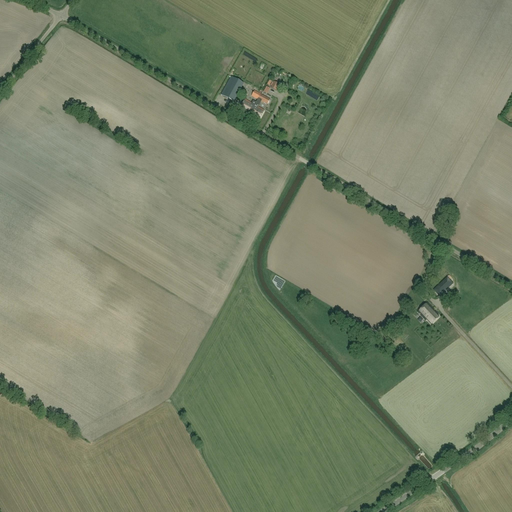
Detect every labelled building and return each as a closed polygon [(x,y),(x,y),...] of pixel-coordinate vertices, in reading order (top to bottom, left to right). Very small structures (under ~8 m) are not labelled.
[(231,101),(241,83),(231,77),(221,95),(231,101)] [(276,91),(279,86),(274,83),(271,88),(276,91)] [(270,100),(255,91),(252,96),(265,103),(268,104),(270,100)] [(239,111),(249,116),(256,103),(253,101),(252,104),(245,100),(239,111)] [(256,103),(249,116),(259,121),(265,111),(258,107),(259,105),(256,103)] [(440,296),(444,292),(453,284),(448,278),(434,290),(440,296)] [(431,325),(439,318),(437,316),(438,315),(428,304),(418,312),(426,320),(426,319),(431,325)]
